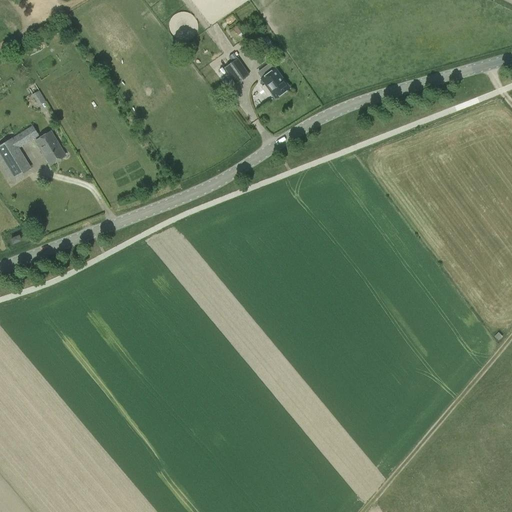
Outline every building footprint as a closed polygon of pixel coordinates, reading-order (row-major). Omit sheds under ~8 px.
[(234,28),(239,36),(245,32),(240,24),(234,28)] [(220,61),(236,84),(250,75),(245,68),(247,67),(245,64),(243,65),(241,62),(248,56),(246,53),(238,59),(237,58),(230,63),(226,58),(220,61)] [(257,72),(262,78),(261,79),(266,85),(262,88),(268,95),(272,92),(276,99),(290,88),(275,68),(274,69),(270,63),(257,72)] [(40,104),(47,100),(40,90),(34,94),(40,104)] [(33,125),(13,137),(0,145),(0,162),(11,181),(31,168),(19,148),(40,135),(33,125)] [(41,138),(35,142),(50,165),(66,155),(51,132),(41,138)] [(22,241),(20,235),(10,239),(12,245),(22,241)]
